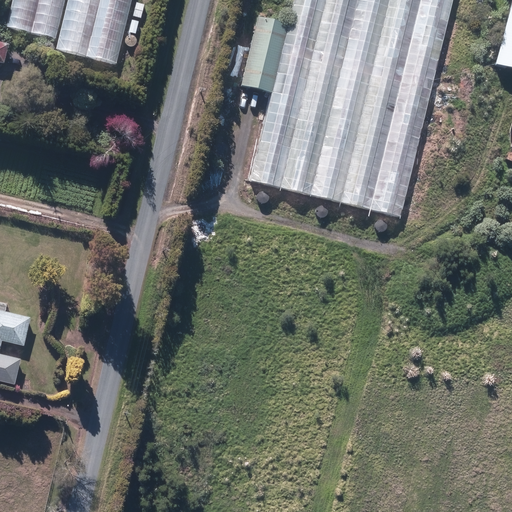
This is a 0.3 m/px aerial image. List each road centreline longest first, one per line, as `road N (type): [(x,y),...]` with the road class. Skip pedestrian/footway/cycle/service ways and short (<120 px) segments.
road 1 (residential): [(80,511),(200,0)]
road 2 (track): [(209,207),(392,241),(426,232),(475,196),(490,180),(504,129)]
road 3 (track): [(150,209),(225,200),(250,101)]
road 4 (track): [(144,238),(0,202)]
